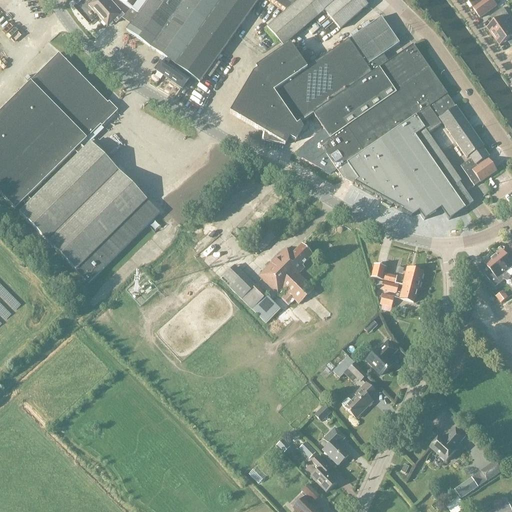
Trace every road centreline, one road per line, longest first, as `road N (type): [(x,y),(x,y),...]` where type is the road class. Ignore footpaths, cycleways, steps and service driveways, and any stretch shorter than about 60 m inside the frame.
road 1 (unclassified): [(444,245),(370,224),(137,88),(83,43),(51,0)]
road 2 (unclassified): [(357,511),(444,322),(444,245)]
road 3 (unclassified): [(511,155),(392,0)]
